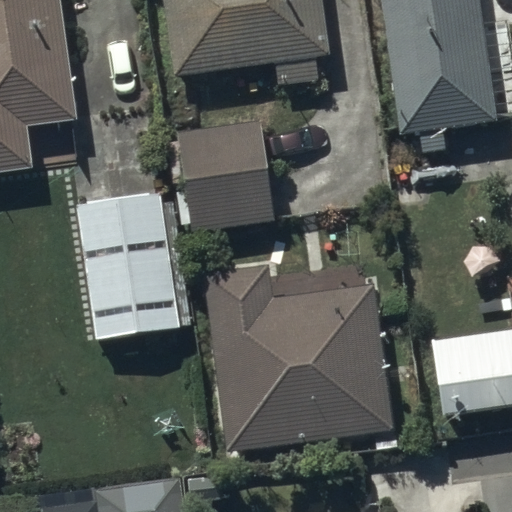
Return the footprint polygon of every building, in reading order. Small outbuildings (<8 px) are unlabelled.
[(62,0),(0,0),(0,160),(35,157),(30,117),(75,112),(62,0)] [(162,0),(171,67),(330,48),(324,0),(162,0)] [(381,0),(397,127),(503,115),(500,89),(511,87),(511,12),(511,11),(484,14),(482,0),(381,0)] [(262,114),(180,123),(192,222),(274,213),(262,114)] [(161,188),(79,197),(92,335),(175,327),(161,188)] [(61,232),(29,235),(39,314),(69,311),(61,232)] [(271,255),(204,262),(228,444),(393,422),(377,277),(275,289),(271,255)] [(511,321),(434,330),(442,402),(511,394),(511,321)] [(96,492),(44,499),(45,511),(183,511),(179,472),(95,482),(96,492)]
